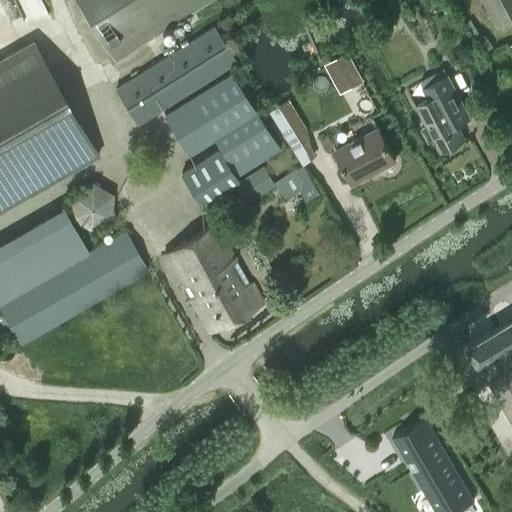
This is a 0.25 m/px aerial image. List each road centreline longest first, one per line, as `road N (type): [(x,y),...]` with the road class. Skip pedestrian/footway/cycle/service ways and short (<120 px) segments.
road 1 (unclassified): [(227,366),(511,175)]
road 2 (residential): [(288,441),(511,284)]
road 3 (unclassified): [(48,511),(227,366)]
road 4 (track): [(130,185),(59,0)]
